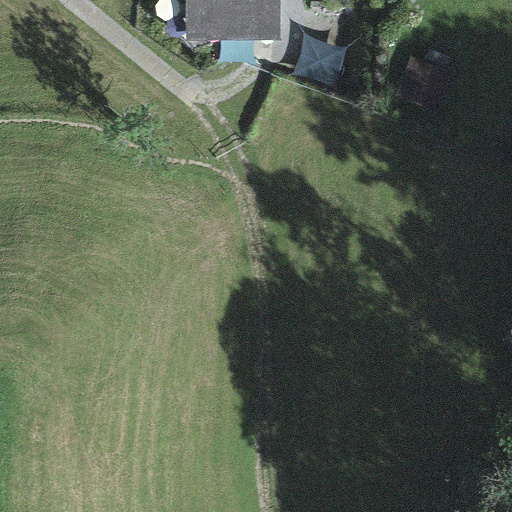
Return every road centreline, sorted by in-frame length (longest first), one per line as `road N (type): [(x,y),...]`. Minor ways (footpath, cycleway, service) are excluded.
road 1 (track): [(244,170),(266,300),(270,511)]
road 2 (track): [(76,0),(201,97),(244,170)]
